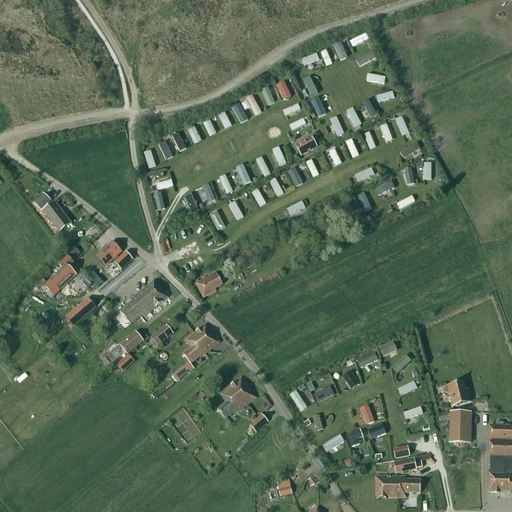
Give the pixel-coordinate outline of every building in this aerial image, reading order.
[(352,49),(368,41),(365,34),(349,43),(352,49)] [(347,59),(340,43),(332,46),(339,63),(347,59)] [(333,65),(327,51),(321,53),(327,68),(333,65)] [(375,60),(372,53),(355,61),(359,68),(375,60)] [(320,61),(317,54),(301,61),(304,67),(320,61)] [(384,86),(385,79),(367,75),(366,82),(384,86)] [(318,95),(310,78),(303,81),(311,98),(318,95)] [(284,101),(291,98),(284,83),(277,86),(284,101)] [(268,108),(275,105),(268,88),(261,91),(268,108)] [(377,104),(394,99),(392,93),(375,98),(377,104)] [(256,118),(262,114),(252,96),(246,100),(256,118)] [(326,116),(319,100),(312,103),(319,119),(326,116)] [(376,116),(368,101),(362,104),(370,119),(376,116)] [(241,125),(248,121),(239,105),(232,108),(241,125)] [(301,111),(298,105),(283,112),(285,118),(301,111)] [(360,125),(352,109),(346,113),(354,129),(360,125)] [(225,131),(232,128),(224,113),(218,116),(225,131)] [(344,134),(337,118),(330,121),(338,137),(344,134)] [(409,135),(401,118),(395,121),(402,138),(409,135)] [(292,132),(306,125),(303,120),(290,127),(292,132)] [(210,138),(216,135),(210,121),(203,124),(210,138)] [(195,146),(202,142),(193,125),(186,129),(195,146)] [(386,144),(392,142),(386,126),(379,128),(386,144)] [(180,154),(186,150),(178,134),(172,137),(180,154)] [(370,152),(376,149),(369,134),(363,136),(370,152)] [(308,141),(307,140),(295,146),(301,157),(317,148),(312,139),(308,141)] [(353,160),(360,157),(352,141),(346,144),(353,160)] [(167,163),(173,160),(166,144),(159,147),(167,163)] [(403,161),(419,151),(415,145),(399,155),(403,161)] [(280,168),(287,165),(279,148),(272,151),(280,168)] [(336,168),(342,165),(335,151),(329,154),(336,168)] [(156,168),(150,152),(144,154),(149,170),(156,168)] [(265,178),(270,175),(262,159),(256,161),(265,178)] [(313,180),(319,177),(312,161),(306,164),(313,180)] [(244,187),(251,183),(243,166),(236,169),(244,187)] [(303,185),(295,169),(288,173),(296,189),(303,185)] [(375,176),(372,169),(355,177),(358,183),(375,176)] [(414,186),(411,169),(404,171),(406,187),(414,186)] [(227,195),(233,193),(225,176),(219,179),(227,195)] [(278,199),(284,196),(276,180),(269,184),(278,199)] [(156,185),(158,191),(173,187),(171,181),(156,185)] [(378,197),(395,190),(392,183),(375,190),(378,197)] [(208,205),(216,202),(209,185),(202,188),(208,205)] [(260,209),(266,206),(258,191),(252,194),(260,209)] [(60,235),(71,226),(55,205),(51,208),(49,205),(51,202),(43,194),(34,205),(42,212),(60,235)] [(164,211),(160,194),(154,195),(158,212),(164,211)] [(365,214),(372,211),(365,194),(357,197),(365,214)] [(199,213),(191,195),(184,198),(192,216),(199,213)] [(414,203),(411,198),(396,206),(399,211),(414,203)] [(244,219),(235,203),(229,207),(238,223),(244,219)] [(290,217),(305,209),(302,203),(287,210),(290,217)] [(225,229),(217,213),(210,216),(218,233),(225,229)] [(96,258),(105,268),(105,269),(106,268),(105,268),(113,261),(115,263),(118,261),(116,259),(122,253),(122,254),(122,253),(113,243),(112,243),(108,247),(107,247),(102,253),(101,253),(96,258)] [(73,247),(68,252),(75,259),(80,254),(73,247)] [(115,263),(114,264),(121,271),(133,260),(126,253),(118,261),(115,263)] [(67,257),(58,265),(62,269),(43,287),(54,298),(77,276),(70,269),(75,264),(67,257)] [(234,265),(231,258),(221,262),(224,269),(234,265)] [(204,298),(216,292),(215,289),(223,285),(216,273),(208,277),(209,277),(206,279),(205,277),(202,279),(203,280),(199,282),(198,281),(196,282),(197,284),(196,284),(204,298)] [(46,283),(41,279),(34,286),(38,290),(46,283)] [(144,318),(168,299),(154,282),(130,301),(132,303),(120,313),(131,326),(143,316),(144,318)] [(88,299),(65,318),(73,327),(96,308),(88,299)] [(156,348),(173,334),(167,326),(151,338),(153,341),(151,342),(156,348)] [(215,335),(214,336),(205,326),(186,341),(191,349),(183,355),(190,364),(199,358),(200,360),(220,344),(216,340),(218,338),(215,335)] [(128,354),(143,342),(136,333),(120,345),(128,354)] [(392,344),(379,350),(383,358),(389,355),(396,351),(392,344)] [(378,361),(375,355),(357,363),(361,370),(378,361)] [(128,356),(119,364),(123,368),(132,360),(132,361),(133,360),(128,356)] [(397,376),(411,363),(405,357),(391,370),(397,376)] [(184,370),(176,377),(179,381),(188,374),(184,370)] [(511,385),(509,372),(494,375),(499,395),(511,391),(511,385)] [(350,373),(343,378),(346,383),(345,383),(350,391),(359,385),(350,373)] [(256,399),(241,379),(220,395),(227,403),(218,410),(225,420),(235,412),(236,414),(240,412),(240,413),(244,410),(244,409),(256,399)] [(317,392),(332,385),(329,379),(314,386),(317,392)] [(451,399),(452,407),(471,402),(468,389),(466,390),(464,381),(447,385),(450,395),(451,399)] [(417,390),(413,383),(397,392),(400,398),(417,390)] [(335,398),(331,389),(314,397),(318,406),(335,398)] [(307,409),(296,393),(289,397),(301,414),(307,409)] [(201,394),(195,399),(199,403),(205,398),(201,394)] [(375,424),(369,409),(361,412),(367,427),(375,424)] [(405,422),(423,416),(420,409),(403,415),(405,422)] [(451,414),(450,444),(470,444),(471,414),(451,414)] [(262,415),(254,422),(256,423),(251,427),(257,433),(269,423),(262,415)] [(323,431),(320,417),(313,419),(317,433),(323,431)] [(490,473),(488,473),(488,493),(490,493),(490,492),(511,493),(511,492),(511,491),(511,427),(503,427),(503,423),(496,423),(496,427),(490,427),(489,440),(491,440),(491,442),(489,442),(489,457),(490,457),(490,473)] [(382,426),(368,431),(368,432),(371,440),(377,437),(377,438),(386,435),(382,426)] [(360,431),(347,436),(352,449),(359,446),(357,440),(363,438),(360,431)] [(327,455),(344,444),(340,437),(322,448),(327,455)] [(395,460),(409,457),(408,448),(394,450),(395,460)] [(416,470),(414,459),(393,463),(396,475),(416,470)] [(397,499),(397,478),(376,477),(376,499),(397,499)] [(317,484),(313,478),(308,481),(312,487),(317,484)] [(397,478),(397,499),(406,499),(406,494),(420,494),(420,481),(405,481),(405,478),(397,478)] [(279,490),(280,498),(292,495),(290,487),(279,490)]
